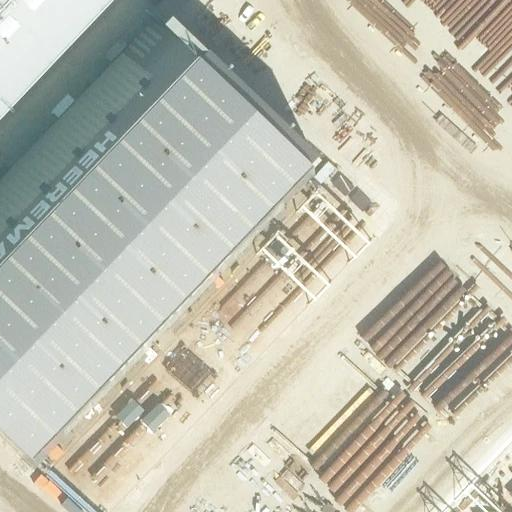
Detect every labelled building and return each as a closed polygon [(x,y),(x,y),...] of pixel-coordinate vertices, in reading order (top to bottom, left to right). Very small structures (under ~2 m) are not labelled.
[(0,0),(0,117),(111,0),(0,0)] [(235,25),(242,16),(224,1),(216,10),(235,25)] [(151,21),(0,179),(0,434),(34,467),(313,176),(304,168),(313,159),(314,159),(312,157),(311,158),(275,124),(272,127),(236,92),(234,94),(198,60),(195,63),(151,21)] [(361,246),(378,227),(325,179),(298,209),(327,235),(315,248),(313,246),(308,251),(328,269),(354,240),(361,246)] [(271,265),(244,294),(275,323),(310,285),(292,268),(313,245),(286,220),(256,252),(271,265)] [(448,258),(463,273),(486,249),(471,234),(448,258)] [(478,289),(490,283),(480,265),(468,271),(478,289)] [(206,313),(170,350),(198,378),(234,341),(206,313)] [(136,372),(117,392),(135,408),(153,388),(136,372)] [(166,401),(161,406),(176,422),(181,417),(166,401)] [(219,447),(206,461),(218,472),(231,457),(219,447)] [(103,493),(130,465),(118,453),(91,481),(103,493)]
